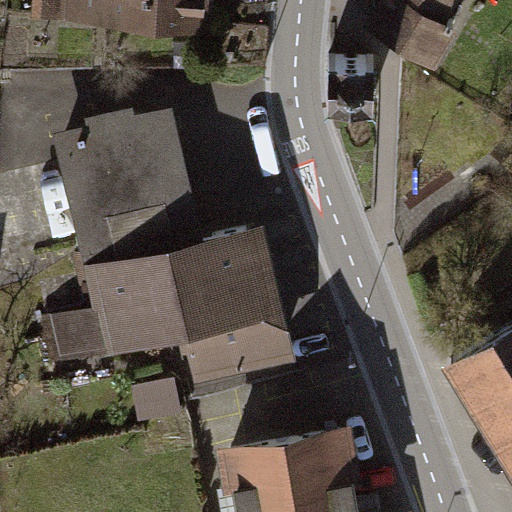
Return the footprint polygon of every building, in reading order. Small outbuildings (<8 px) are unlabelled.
[(57,0),(56,22),(212,35),(213,24),(214,0),(57,0)] [(383,0),(371,21),(433,59),(458,18),(447,12),(444,16),(440,14),(448,0),(383,0)] [(375,54),(332,53),(331,97),(374,98),(375,54)] [(163,255),(203,246),(172,117),(56,145),(87,274),(163,255)] [(268,230),(203,246),(163,255),(184,341),(194,383),(299,358),(268,230)] [(108,360),(184,341),(163,255),(87,274),(108,360)] [(511,328),(453,365),(511,460),(511,328)] [(362,511),(346,423),(217,447),(229,511),(362,511)]
